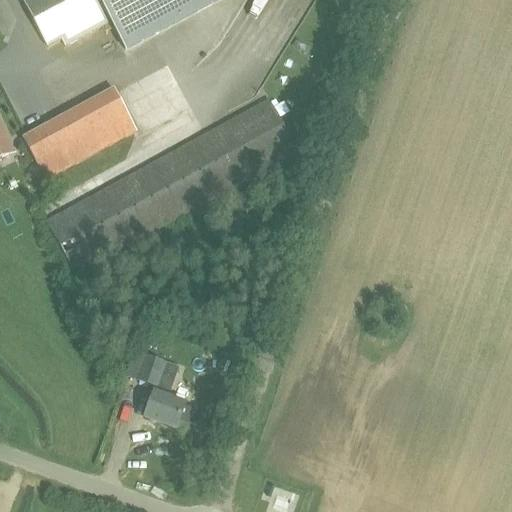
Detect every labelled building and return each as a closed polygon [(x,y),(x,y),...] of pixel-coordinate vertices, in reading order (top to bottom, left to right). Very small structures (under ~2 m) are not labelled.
[(98,0),(25,0),(49,48),(63,41),(67,48),(111,24),(98,0)] [(98,0),(111,24),(125,50),(217,0),(98,0)] [(22,139),(45,182),(102,151),(101,148),(135,129),(114,89),(79,108),(78,105),(61,115),(63,118),(22,139)] [(75,275),(93,265),(93,267),(299,155),(269,100),(63,212),(65,214),(47,224),(75,275)] [(0,163),(16,156),(0,123),(0,163)] [(169,400),(179,369),(145,356),(137,382),(159,390),(156,395),(169,400)] [(156,426),(156,423),(176,431),(185,406),(154,394),(145,419),(149,421),(148,423),(156,426)]
